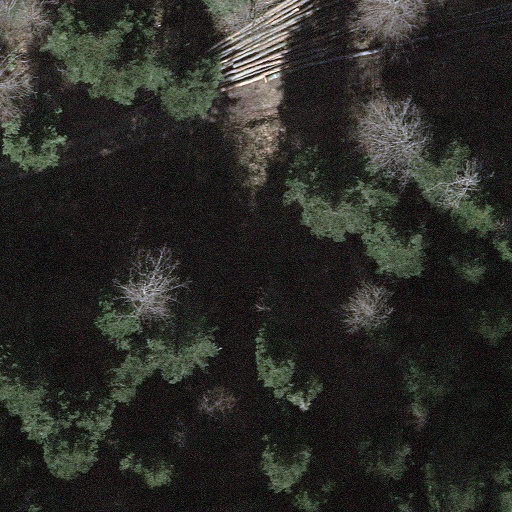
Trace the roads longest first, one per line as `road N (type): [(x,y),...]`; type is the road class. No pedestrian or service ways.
road 1 (track): [(0,166),(511,21)]
road 2 (track): [(0,104),(97,101),(178,115)]
